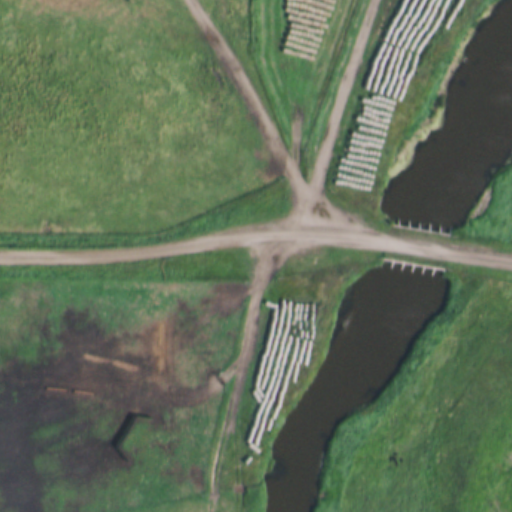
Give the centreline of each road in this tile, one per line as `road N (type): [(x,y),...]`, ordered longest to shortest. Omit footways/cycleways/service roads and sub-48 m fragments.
road 1 (residential): [(511,255),(359,215),(319,214),(112,255),(0,253)]
road 2 (track): [(319,214),(190,0)]
